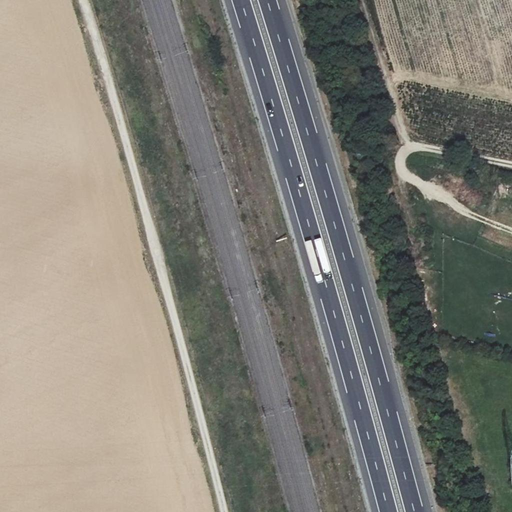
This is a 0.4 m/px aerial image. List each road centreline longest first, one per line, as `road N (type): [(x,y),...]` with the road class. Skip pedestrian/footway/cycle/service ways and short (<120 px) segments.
road 1 (motorway): [(239,0),(388,511)]
road 2 (motorway): [(414,511),(267,0)]
road 3 (track): [(83,0),(223,511)]
road 4 (track): [(361,0),(405,136),(511,162)]
